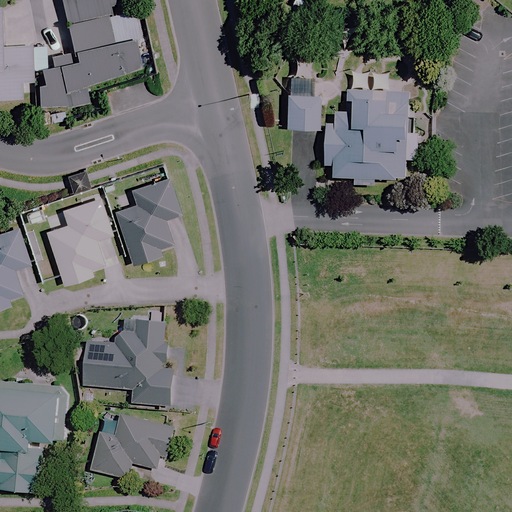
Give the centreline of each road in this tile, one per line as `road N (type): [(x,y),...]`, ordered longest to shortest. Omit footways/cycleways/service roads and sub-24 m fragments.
road 1 (tertiary): [(218,511),(252,371),(253,297),(221,106)]
road 2 (residential): [(221,106),(76,149),(0,149)]
